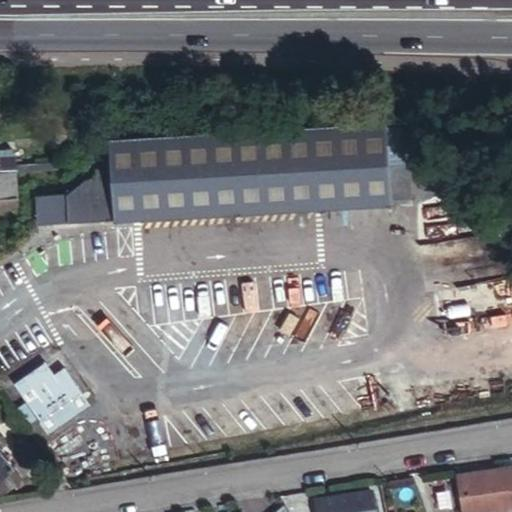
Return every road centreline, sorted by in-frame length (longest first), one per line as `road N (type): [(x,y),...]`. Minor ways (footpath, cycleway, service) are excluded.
road 1 (trunk): [(0,34),(511,37)]
road 2 (residential): [(511,435),(50,511)]
